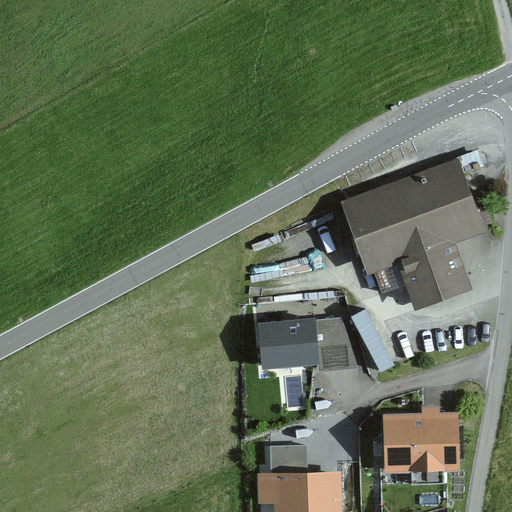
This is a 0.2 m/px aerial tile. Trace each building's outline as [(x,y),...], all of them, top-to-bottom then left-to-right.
[(467,144),(347,190),(377,270),(413,256),(430,301),(482,281),(465,235),(497,223),(467,144)] [(368,308),(353,315),(381,371),(395,364),(368,308)] [(318,331),(256,337),(260,377),(322,372),(318,331)] [(459,455),(455,400),(371,409),(375,462),(459,455)] [(339,511),(336,466),(255,472),(255,498),(274,499),(274,511),(339,511)]
